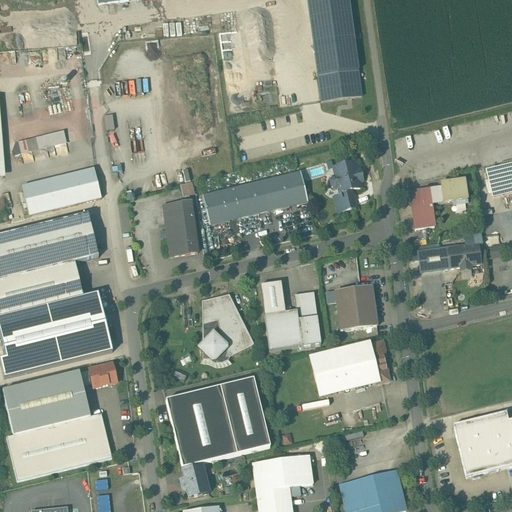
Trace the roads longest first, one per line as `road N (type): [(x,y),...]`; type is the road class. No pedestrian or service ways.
road 1 (unclassified): [(391,230),(146,291),(135,303),(129,320),(158,511)]
road 2 (unclassified): [(365,0),(391,230)]
road 3 (unclassified): [(405,332),(431,511)]
